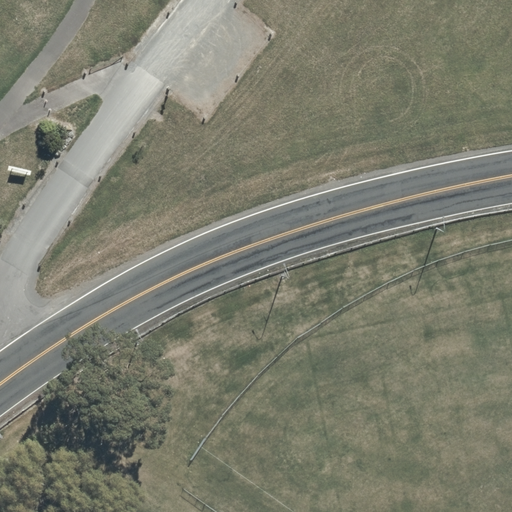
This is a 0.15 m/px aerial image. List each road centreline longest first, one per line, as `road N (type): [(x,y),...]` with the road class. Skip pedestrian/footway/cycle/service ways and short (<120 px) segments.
road 1 (secondary): [(0,385),(113,308),(191,269),(323,222),(511,176)]
road 2 (track): [(138,75),(5,288),(24,366)]
